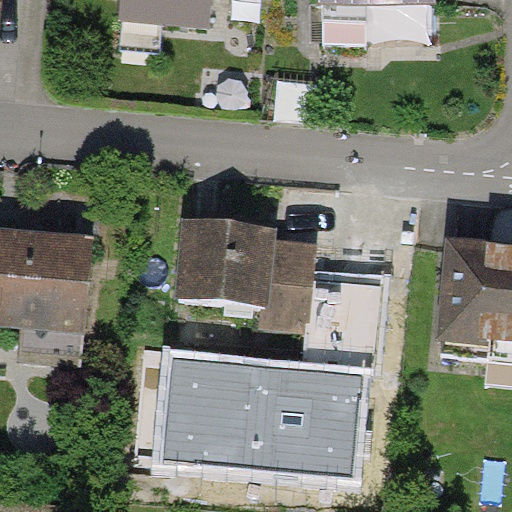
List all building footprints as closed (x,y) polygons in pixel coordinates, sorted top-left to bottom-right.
[(113,0),(111,25),(212,35),(214,0),(113,0)] [(429,7),(429,0),(319,0),(320,50),(366,50),(366,7),(429,7)] [(272,240),(186,233),(180,306),(256,312),(254,339),(310,344),(317,254),(271,251),(272,240)] [(0,360),(89,366),(96,252),(0,245),(0,360)] [(511,337),(511,250),(451,245),(441,339),(490,344),(491,335),(511,337)] [(365,377),(174,359),(165,461),(355,479),(365,377)]
